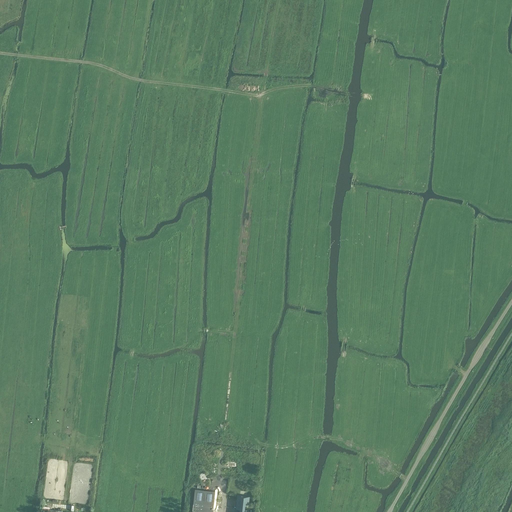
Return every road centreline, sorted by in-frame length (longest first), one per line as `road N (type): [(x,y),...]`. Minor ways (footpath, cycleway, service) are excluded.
road 1 (track): [(327,92),(326,108),(344,110),(313,435),(407,480)]
road 2 (track): [(262,94),(0,53)]
road 3 (unclassified): [(389,511),(511,302)]
